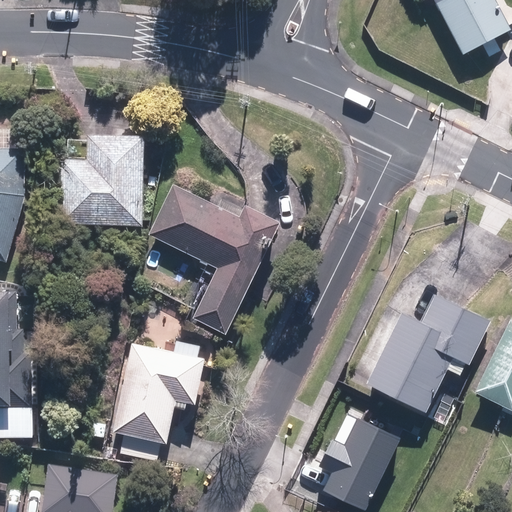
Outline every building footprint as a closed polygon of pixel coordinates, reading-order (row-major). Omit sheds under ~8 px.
[(511,27),(497,0),(437,0),(465,55),(511,30),(511,27)] [(0,260),(13,264),(32,198),(31,154),(27,154),(26,131),(0,131),(0,260)] [(61,230),(144,232),(146,144),(89,143),(88,169),(62,168),(61,230)] [(178,183),(153,231),(225,266),(201,317),(231,332),(287,224),(251,206),(245,217),(178,183)] [(403,306),(371,374),(427,401),(452,348),(470,356),(490,314),(437,289),(424,316),(403,306)] [(0,292),(0,405),(16,404),(11,292),(0,292)] [(511,315),(477,386),(511,402),(511,315)] [(120,456),(158,465),(162,449),(167,449),(178,407),(197,411),(208,366),(134,348),(112,437),(124,439),(120,456)] [(365,509),(399,437),(347,413),(335,440),(332,439),(319,466),(332,472),(324,490),(365,509)] [(116,511),(122,471),(54,461),(46,511),(116,511)]
